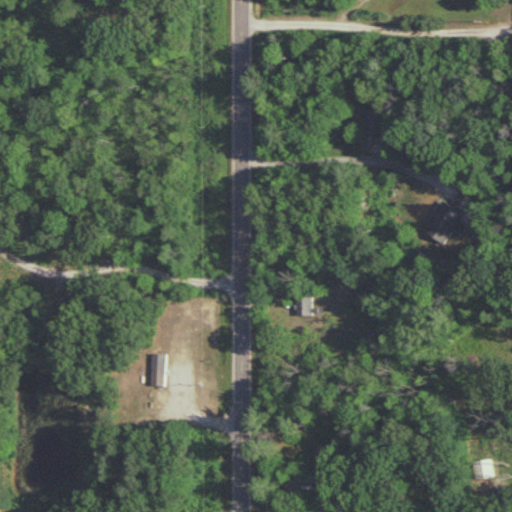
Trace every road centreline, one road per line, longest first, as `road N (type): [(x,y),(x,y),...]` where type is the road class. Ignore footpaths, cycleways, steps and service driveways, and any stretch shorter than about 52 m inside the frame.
road 1 (tertiary): [(241,511),(242,0)]
road 2 (track): [(242,291),(52,272),(0,246)]
